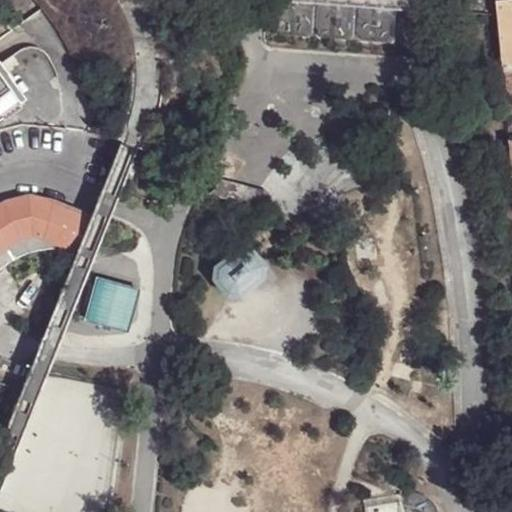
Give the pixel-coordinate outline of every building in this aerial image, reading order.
[(441,0),(279,0),(312,2),(441,12),(441,0)] [(511,0),(494,0),(502,71),(511,69),(511,0)] [(0,118),(20,105),(0,76),(0,118)] [(119,127),(112,143),(111,144),(116,145),(121,147),(125,149),(130,137),(130,133),(130,128),(133,116),(137,97),(137,76),(135,77),(129,76),(127,95),(123,115),(119,127)] [(137,153),(146,157),(148,153),(157,128),(162,103),(163,77),(157,77),(154,77),(153,98),(150,115),(146,128),(144,132),(139,137),(136,144),(133,152),(137,153)] [(165,161),(138,179),(141,184),(168,166),(165,161)] [(215,170),(208,175),(217,185),(220,183),(270,208),(276,195),(224,169),(222,169),(215,170)] [(0,272),(11,263),(23,257),(41,251),(61,249),(80,250),(93,218),(56,202),(30,197),(6,203),(0,206),(0,272)] [(220,279),(229,291),(233,293),(242,294),(260,277),(262,269),(249,254),(241,253),(221,270),(220,279)] [(100,276),(87,316),(127,328),(139,288),(100,276)] [(401,360),(398,373),(411,377),(414,367),(410,364),(410,362),(401,360)] [(404,511),(401,493),(364,500),(365,511),(404,511)]
